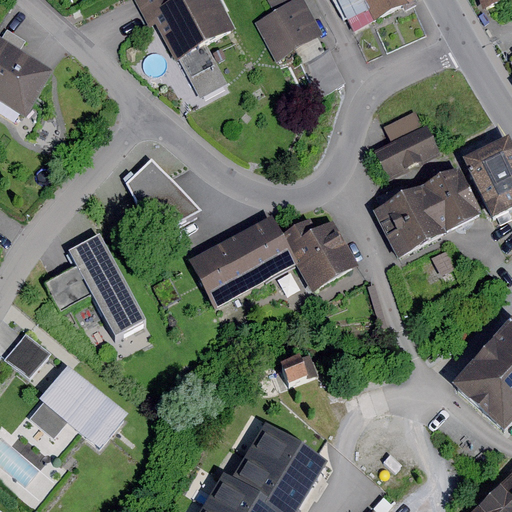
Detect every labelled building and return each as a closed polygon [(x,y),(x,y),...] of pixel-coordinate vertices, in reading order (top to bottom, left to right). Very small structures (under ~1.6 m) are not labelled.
[(156,16),(185,0),(134,0),(144,20),(156,16)] [(235,33),(217,0),(185,0),(156,16),(192,83),(218,69),(207,48),(235,33)] [(302,0),(256,25),(277,64),(323,39),(302,0)] [(338,0),(356,36),(424,1),(423,0),(338,0)] [(511,0),(479,0),(489,24),(511,14),(511,0)] [(55,75),(0,41),(0,102),(28,120),(55,75)] [(330,52),(304,65),(321,99),(347,86),(330,52)] [(422,115),(388,132),(396,147),(378,157),(395,191),(447,165),(422,115)] [(511,149),(509,144),(464,165),(493,222),(511,212),(511,149)] [(203,216),(152,162),(128,188),(155,241),(203,216)] [(484,219),(460,174),(374,217),(398,264),(484,219)] [(283,237),(274,220),(237,240),(263,288),(300,268),(283,237)] [(311,221),(283,237),(300,268),(315,296),(361,271),(336,225),(318,234),(311,221)] [(146,326),(100,238),(68,255),(77,271),(46,287),(60,314),(92,298),(115,341),(146,326)] [(263,288),(237,240),(191,265),(217,313),(263,288)] [(170,281),(155,289),(166,308),(181,299),(170,281)] [(376,289),(369,291),(381,333),(388,331),(376,289)] [(50,358),(26,338),(5,364),(29,384),(50,358)] [(511,338),(459,390),(511,435),(511,338)] [(322,387),(315,362),(290,369),(299,393),(322,387)] [(70,365),(41,399),(45,402),(31,420),(54,439),(68,423),(100,449),(129,414),(70,365)] [(224,479),(203,511),(302,511),(330,467),(267,429),(233,484),(224,479)] [(511,511),(511,473),(467,511),(511,511)]
